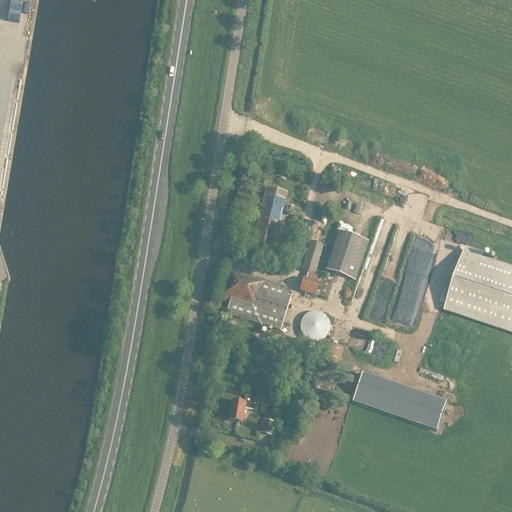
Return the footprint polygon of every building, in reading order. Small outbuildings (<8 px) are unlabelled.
[(251,247),(271,252),(279,222),(286,192),(266,187),(251,247)] [(328,270),(355,279),(368,241),(340,231),(328,270)] [(299,290),(327,298),(332,281),(320,277),(321,276),(315,274),(323,245),(310,240),(301,270),(309,272),(307,278),(303,277),(299,290)] [(444,311),(511,333),(511,266),(482,257),(483,252),(466,246),(444,311)] [(229,302),(226,313),(280,330),(292,289),(227,269),(218,298),(229,302)] [(330,326),(330,322),(329,319),(327,316),(325,314),(322,311),(320,310),(317,309),(313,309),(311,309),(308,310),(304,312),(302,314),(300,317),(298,320),(297,323),(297,326),(297,329),(298,332),(300,336),(302,338),(305,340),(307,341),(312,343),(316,343),(319,342),(323,340),(325,338),(328,335),(329,332),(330,329),(330,326)] [(274,370),(273,373),(282,376),(288,357),(273,352),(267,369),(274,370)] [(361,375),(322,362),(313,391),(352,403),(361,375)] [(228,420),(242,422),(245,403),(231,400),(228,420)] [(261,431),(270,434),(274,422),(264,419),(261,431)]
